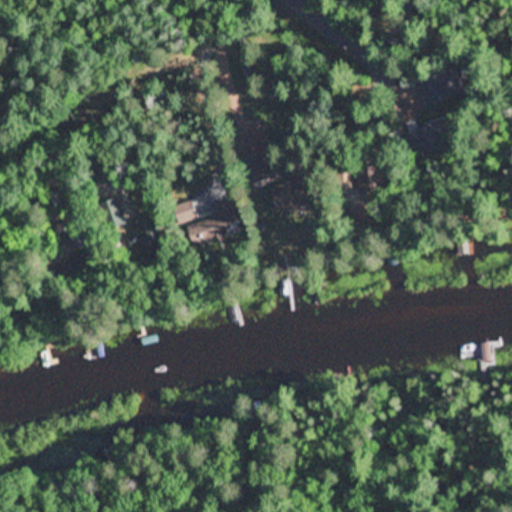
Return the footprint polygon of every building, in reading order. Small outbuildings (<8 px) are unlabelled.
[(415,84),(425,109),(440,103),(430,78),(415,84)] [(268,157),(253,157),(253,183),(268,183),(268,157)] [(313,205),(299,179),(276,192),(290,218),(313,205)] [(217,218),(192,226),(198,247),(242,233),(232,204),(215,210),(217,218)] [(145,254),(163,252),(160,220),(142,222),(145,254)]
